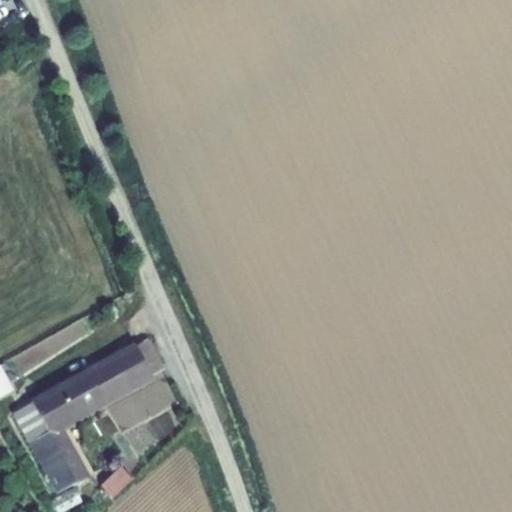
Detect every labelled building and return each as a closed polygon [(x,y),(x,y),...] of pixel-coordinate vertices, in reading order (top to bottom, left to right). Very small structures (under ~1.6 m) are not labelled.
[(0,0),(0,30),(14,22),(0,0)] [(16,374),(81,339),(73,324),(8,359),(16,374)] [(77,428),(164,380),(149,351),(48,405),(86,481),(100,472),(77,428)] [(0,366),(0,394),(11,389),(0,366)] [(124,505),(141,487),(133,474),(112,486),(124,505)]
